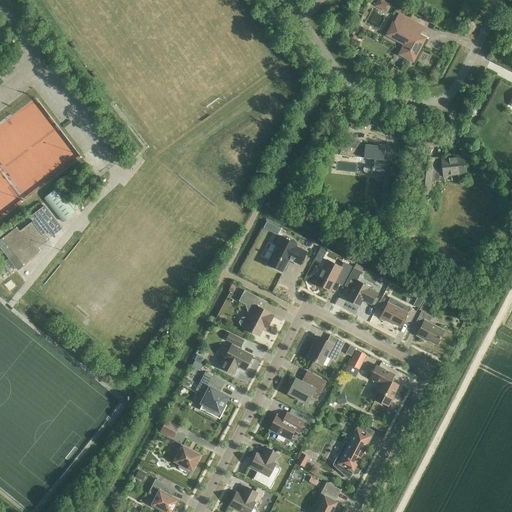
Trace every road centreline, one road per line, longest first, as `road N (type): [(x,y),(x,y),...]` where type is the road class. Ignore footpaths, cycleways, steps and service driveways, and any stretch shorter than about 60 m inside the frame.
road 1 (residential): [(301,314),(315,311),(425,374),(355,511)]
road 2 (track): [(397,511),(511,291)]
road 3 (residential): [(332,65),(354,86),(442,101),(501,0)]
road 4 (residential): [(301,314),(199,511)]
road 5 (residential): [(41,63),(111,167)]
